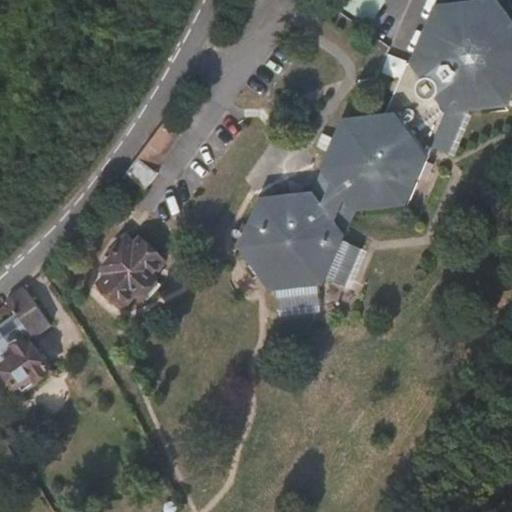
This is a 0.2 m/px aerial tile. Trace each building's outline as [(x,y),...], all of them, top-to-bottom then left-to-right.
[(379,97),(372,113),(334,117),(312,167),(319,171),(310,192),(303,188),(252,196),(230,247),(263,289),(267,289),(308,283),(316,282),(318,276),(334,239),(347,208),(396,201),(422,144),(439,151),(459,102),(497,98),(511,63),(511,38),(482,0),(427,8),(405,59),(395,60),(387,78),(379,97)] [(387,78),(382,67),(374,85),(379,97),(387,78)] [(181,130),(168,120),(125,173),(137,184),(181,130)] [(319,171),(312,167),(303,188),(310,192),(319,171)] [(109,252),(113,256),(105,267),(111,271),(100,285),(125,304),(136,291),(143,296),(157,278),(152,274),(163,260),(136,238),(132,244),(121,236),(109,252)] [(352,247),(334,239),(318,276),(336,285),(352,247)] [(49,319),(23,283),(0,300),(0,353),(11,369),(13,367),(25,384),(50,365),(22,329),(29,323),(34,329),(49,319)] [(267,289),(271,310),(311,305),(308,283),(267,289)]
